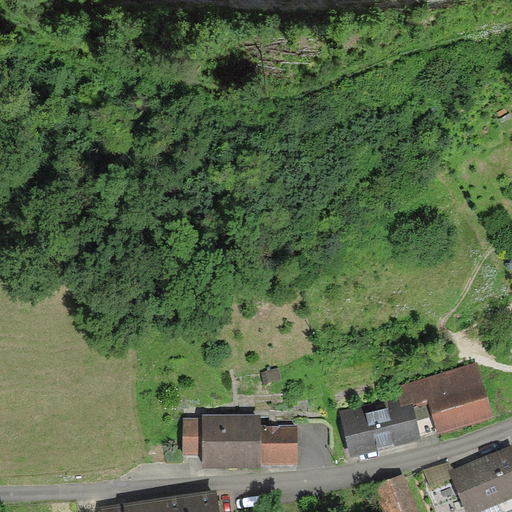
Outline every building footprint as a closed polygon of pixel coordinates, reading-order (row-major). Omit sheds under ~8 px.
[(492,420),(476,365),(396,387),(399,398),(402,407),(413,404),(422,435),(438,430),(439,436),(492,420)] [(402,407),(399,398),(339,413),(351,462),(422,444),(422,435),(413,404),(402,407)] [(263,428),(263,417),(205,416),(205,422),(185,422),(184,456),(204,456),(204,471),(261,472),(261,467),(298,467),(299,428),(263,428)] [(511,511),(511,447),(465,467),(450,474),(465,511),(490,511),(501,508),(502,511),(511,511)] [(418,511),(404,477),(375,489),(384,511),(418,511)] [(215,494),(101,511),(218,511),(218,509),(215,494)]
